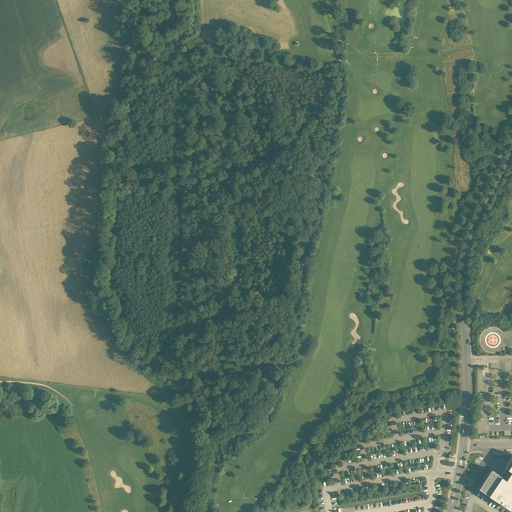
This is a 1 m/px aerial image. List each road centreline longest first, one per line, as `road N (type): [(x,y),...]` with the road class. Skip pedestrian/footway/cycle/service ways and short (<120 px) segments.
road 1 (unclassified): [(511,152),(467,243),(462,323)]
road 2 (residential): [(462,323),(463,446)]
